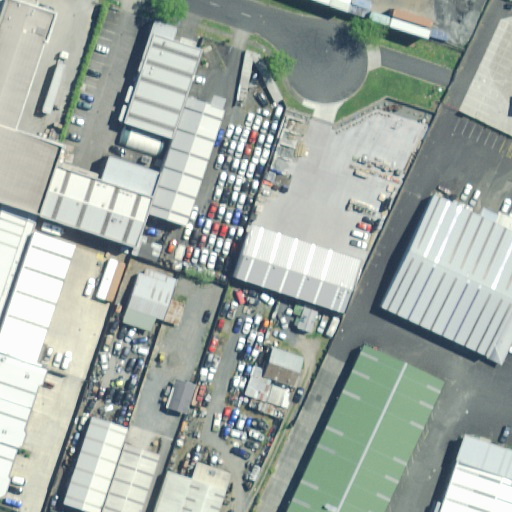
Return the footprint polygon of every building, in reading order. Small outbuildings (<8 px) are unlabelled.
[(14,0),(13,2),(35,9),(38,0),(14,0)] [(13,2),(8,1),(0,24),(0,204),(42,219),(59,169),(66,148),(17,131),(56,16),(35,9),(13,2)] [(175,141),(189,100),(204,52),(195,49),(197,44),(182,39),(181,43),(175,42),(179,29),(155,21),(138,72),(142,74),(137,89),(131,87),(126,102),(133,104),(131,110),(125,108),(121,121),(126,123),(126,124),(175,141)] [(74,91),(59,86),(46,123),(61,128),(74,91)] [(164,176),(156,201),(151,216),(188,228),(226,111),(223,110),(226,101),(215,98),(212,108),(189,100),(175,141),(164,176)] [(110,158),(102,183),(156,201),(164,176),(110,158)] [(59,169),(42,219),(139,251),(151,216),(156,201),(102,183),(59,169)] [(483,217),(435,195),(382,310),(502,366),(511,345),(511,217),(501,213),(500,216),(486,210),(483,217)] [(0,334),(33,234),(35,225),(1,214),(0,217),(0,334)] [(33,234),(0,334),(0,356),(36,369),(76,248),(33,234)] [(137,257),(155,263),(157,257),(151,255),(154,247),(141,243),(137,257)] [(178,281),(147,270),(146,275),(141,274),(123,323),(152,333),(157,319),(164,321),(178,281)] [(318,313),(304,308),(297,328),(310,333),(318,313)] [(384,511),(446,379),(366,343),(287,511),(384,511)] [(263,370),(259,380),(293,392),(305,360),(271,348),(263,370)] [(0,356),(0,500),(6,497),(12,482),(10,479),(19,450),(23,449),(27,437),(25,433),(40,388),(43,386),(48,372),(36,369),(0,356)] [(259,380),(263,370),(253,367),(244,394),(287,409),(293,392),(259,380)] [(129,430),(93,419),(64,506),(83,511),(102,511),(124,446),(129,430)] [(511,511),(511,448),(467,433),(441,511),(511,511)] [(124,446),(102,511),(142,511),(160,458),(124,446)] [(198,464),(192,481),(227,492),(232,475),(198,464)] [(192,481),(170,474),(156,511),(220,511),(227,492),(192,481)]
